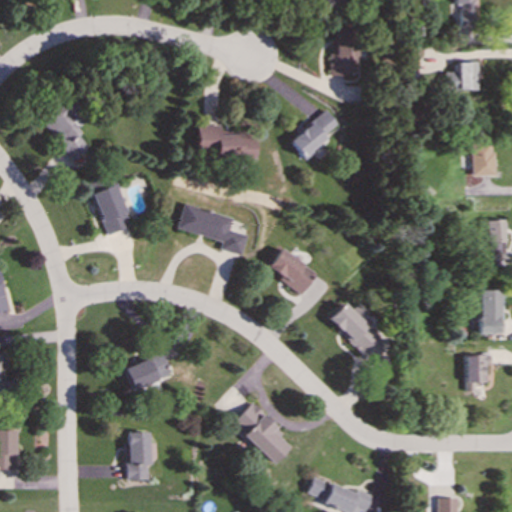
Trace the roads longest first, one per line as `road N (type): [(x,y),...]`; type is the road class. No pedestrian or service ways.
road 1 (residential): [(64,299),(150,293),(231,316),(362,435),(387,443),(511,444)]
road 2 (residential): [(0,162),(43,230),(61,284),(70,511)]
road 3 (residential): [(0,72),(51,37),(92,27),(255,58)]
